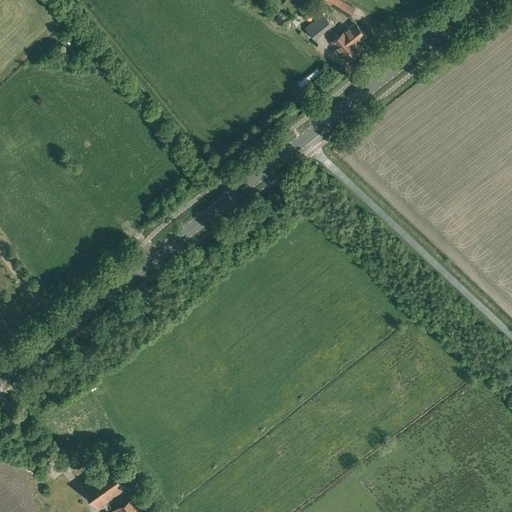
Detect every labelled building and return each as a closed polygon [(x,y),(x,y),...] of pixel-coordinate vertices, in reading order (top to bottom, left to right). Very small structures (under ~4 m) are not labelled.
[(323,0),(336,8),(350,16),(355,8),(342,0),(323,0)] [(323,14),(310,24),(310,23),(305,27),(315,39),(333,26),(323,14)] [(363,32),(355,22),(331,40),(347,60),(360,50),(353,40),(363,32)] [(98,506),(112,497),(125,487),(109,465),(96,474),(83,484),(98,506)] [(142,511),(132,497),(112,511),(142,511)]
